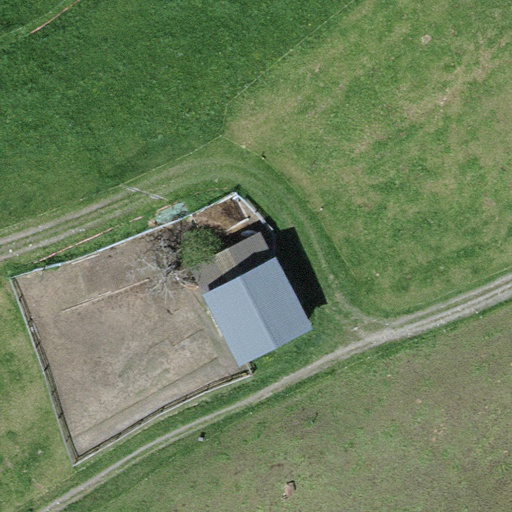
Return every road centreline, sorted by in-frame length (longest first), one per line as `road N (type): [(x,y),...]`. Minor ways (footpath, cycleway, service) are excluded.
road 1 (track): [(0,250),(174,173),(227,166),(282,189),(342,315),(378,334)]
road 2 (track): [(24,511),(230,393),(378,334)]
road 3 (track): [(378,334),(511,269)]
